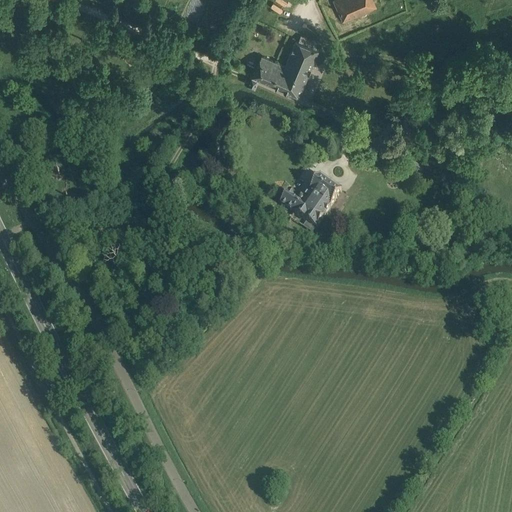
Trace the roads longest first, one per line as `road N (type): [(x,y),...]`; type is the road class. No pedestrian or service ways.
road 1 (track): [(39,230),(150,193),(199,118),(213,65),(59,0)]
road 2 (unclassified): [(204,511),(33,221)]
road 3 (secondary): [(144,511),(0,236)]
